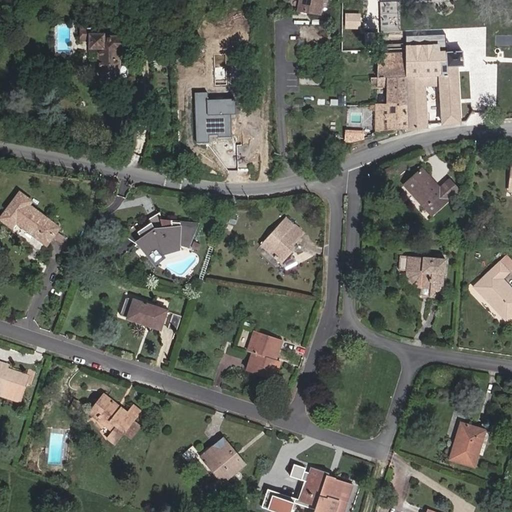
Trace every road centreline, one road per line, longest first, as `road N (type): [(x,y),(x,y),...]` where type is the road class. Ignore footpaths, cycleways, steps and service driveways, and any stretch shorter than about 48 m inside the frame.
road 1 (unclassified): [(0,145),(197,187),(257,189),(351,165)]
road 2 (residential): [(290,419),(0,316)]
road 3 (residential): [(351,165),(335,292),(290,419)]
road 4 (residential): [(413,343),(386,334),(364,306),(365,203),(351,165)]
road 5 (residential): [(290,419),(376,441),(394,427),(415,365),(413,343)]
road 6 (unclassified): [(351,165),(511,130)]
